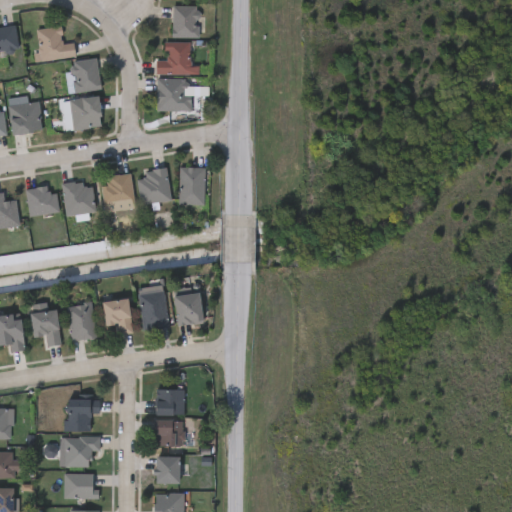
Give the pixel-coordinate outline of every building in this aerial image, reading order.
[(198,37),(171,37),(171,5),(198,5),(198,37)] [(0,52),(0,26),(14,25),(17,51),(0,52)] [(35,29),(59,25),(62,43),(72,42),(74,55),(41,61),(35,29)] [(165,41),(189,41),(188,63),(198,63),(198,74),(155,74),(155,58),(165,59),(165,41)] [(69,92),(67,73),(71,72),(69,61),(96,58),(100,89),(69,92)] [(155,78),(190,78),(190,111),(155,111),(155,78)] [(100,127),(69,130),(66,99),(97,96),(100,127)] [(8,105),(38,102),(41,131),(11,134),(8,105)] [(204,167),(204,204),(179,204),(179,167),(204,167)] [(169,200),(139,204),(136,179),(144,178),(144,170),(166,168),(169,200)] [(133,207),(104,211),(101,185),(108,184),(107,176),(129,173),(133,207)] [(92,186),(95,211),(65,215),(61,183),(82,180),(83,187),(92,186)] [(58,211),(29,216),(24,189),(47,185),(48,193),(54,192),(58,211)] [(16,200),(17,226),(0,226),(0,193),(1,193),(2,201),(16,200)] [(137,288),(162,285),(167,327),(142,330),(137,288)] [(176,324),(173,295),(198,292),(201,322),(176,324)] [(101,301),(127,298),(131,333),(118,334),(117,324),(104,325),(101,301)] [(66,305),(91,303),(95,338),(70,340),(66,305)] [(46,346),(45,335),(31,336),(29,311),(55,309),(59,344),(46,346)] [(0,314),(19,313),(23,350),(8,352),(7,343),(0,344),(0,314)] [(155,415),(155,389),(183,389),(183,415),(155,415)] [(89,431),(64,431),(64,395),(98,396),(98,413),(89,413),(89,431)] [(0,438),(0,408),(8,408),(8,438),(0,438)] [(181,420),(181,432),(193,432),(193,446),(153,446),(153,420),(181,420)] [(64,437),(98,437),(98,451),(89,451),(89,467),(64,467),(64,437)] [(0,477),(0,451),(15,451),(15,477),(0,477)] [(154,483),(154,456),(178,456),(178,483),(154,483)] [(92,487),(98,487),(98,498),(63,498),(63,473),(92,473),(92,487)] [(0,511),(0,488),(12,488),(12,511),(0,511)] [(182,492),(182,511),(153,511),(153,492),(182,492)]
